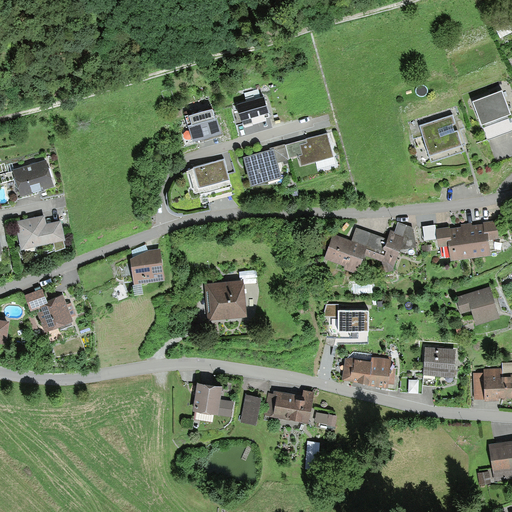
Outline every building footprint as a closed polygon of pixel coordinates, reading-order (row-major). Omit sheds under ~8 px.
[(511,116),(502,90),(473,101),(483,127),(511,116)] [(267,113),(263,97),(238,103),(243,119),(253,117),(253,120),(266,117),(265,114),(267,113)] [(220,132),(213,108),(187,116),(193,140),(220,132)] [(452,117),(422,126),(432,158),(461,149),(452,117)] [(333,157),(326,133),(293,142),(300,166),(333,157)] [(280,173),(273,149),(246,156),(253,181),(280,173)] [(231,182),(224,158),(189,168),(196,192),(231,182)] [(51,186),(45,163),(14,172),(21,195),(51,186)] [(42,217),(16,223),(21,247),(61,238),(58,223),(44,226),(42,217)] [(499,221),(483,222),(484,224),(472,226),(451,228),(450,226),(436,228),(438,240),(438,247),(449,245),(450,260),(492,256),(490,240),(501,239),(499,221)] [(346,239),(335,234),(325,258),(344,266),(343,268),(358,274),(365,255),(381,261),(385,273),(393,271),(400,251),(416,247),(413,227),(399,222),(395,232),(391,231),(387,239),(356,228),(351,241),(346,239)] [(436,228),(436,225),(423,227),(425,241),(438,240),(436,228)] [(162,248),(131,252),(135,284),(166,281),(162,248)] [(245,280),(205,284),(207,319),(247,317),(245,280)] [(490,286),(456,297),(462,315),(471,312),(475,325),(500,318),(490,286)] [(62,295),(48,301),(43,288),(24,295),(40,335),(49,331),(54,343),(77,333),(62,295)] [(368,309),(337,309),(338,330),(368,329),(368,309)] [(0,319),(0,342),(5,343),(9,321),(0,319)] [(455,348),(424,347),(423,385),(437,386),(437,376),(454,376),(455,348)] [(372,360),(347,357),(344,379),(389,384),(390,382),(394,382),(396,368),(390,367),(391,359),(372,357),(372,360)] [(485,373),(475,373),(475,398),(484,398),(484,400),(499,399),(499,396),(511,395),(511,361),(503,362),(503,368),(485,368),(485,373)] [(420,379),(411,379),(411,391),(420,391),(420,379)] [(221,386),(195,383),(190,414),(216,418),(221,386)] [(261,401),(240,397),(234,429),(256,433),(261,401)] [(333,406),(272,397),(268,426),(329,435),(333,406)] [(511,440),(490,443),(495,480),(511,478),(511,440)] [(308,441),(308,468),(321,468),(322,441),(308,441)] [(489,471),(478,474),(481,486),(492,483),(489,471)]
